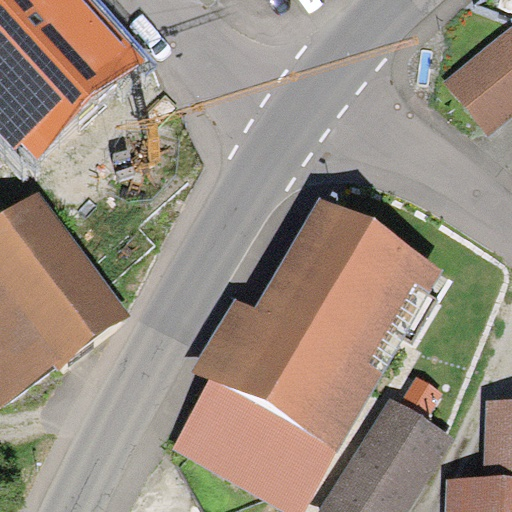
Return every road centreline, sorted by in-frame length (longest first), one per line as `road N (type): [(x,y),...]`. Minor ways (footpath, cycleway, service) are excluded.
road 1 (secondary): [(304,108),(218,240),(77,511)]
road 2 (residential): [(304,108),(454,187),(511,228)]
road 3 (residential): [(304,108),(201,46),(157,0)]
road 4 (secondary): [(395,0),(304,108)]
